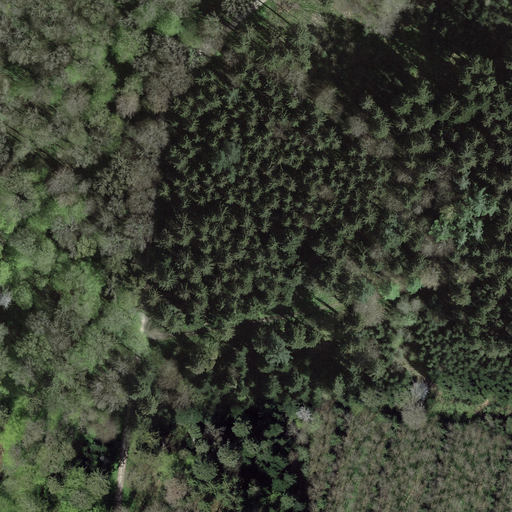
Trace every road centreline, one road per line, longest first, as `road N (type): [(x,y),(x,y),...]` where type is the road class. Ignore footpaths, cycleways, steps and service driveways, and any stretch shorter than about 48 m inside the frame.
road 1 (track): [(116,511),(165,99),(188,60),(259,0)]
road 2 (track): [(139,340),(511,272)]
